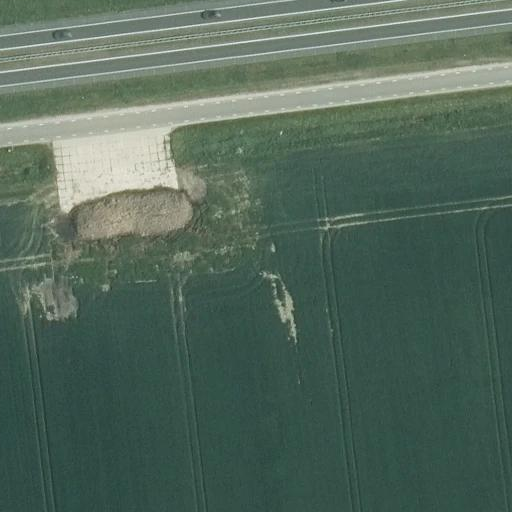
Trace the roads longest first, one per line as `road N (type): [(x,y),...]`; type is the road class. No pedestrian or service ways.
road 1 (trunk): [(0,80),(511,17)]
road 2 (unclassified): [(0,137),(511,76)]
road 3 (trunk): [(363,0),(0,44)]
